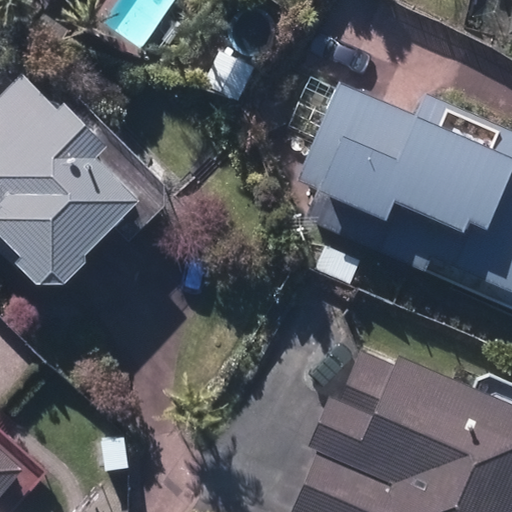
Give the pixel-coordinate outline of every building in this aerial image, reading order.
[(228,94),(243,58),(205,43),(191,78),(228,94)] [(46,105),(14,74),(0,87),(0,260),(24,285),(49,286),(81,255),(80,244),(127,200),(83,153),(92,145),(51,101),(46,105)] [(312,187),(301,215),(511,307),(511,130),(418,89),(408,113),(334,79),(291,178),(312,187)] [(310,267),(347,283),(358,259),(320,243),(310,267)] [(511,511),(511,403),(391,354),(387,361),(352,347),(331,397),(320,394),(299,445),(310,450),(283,511),(511,511)] [(0,511),(0,487),(18,466),(0,449),(0,511)]
